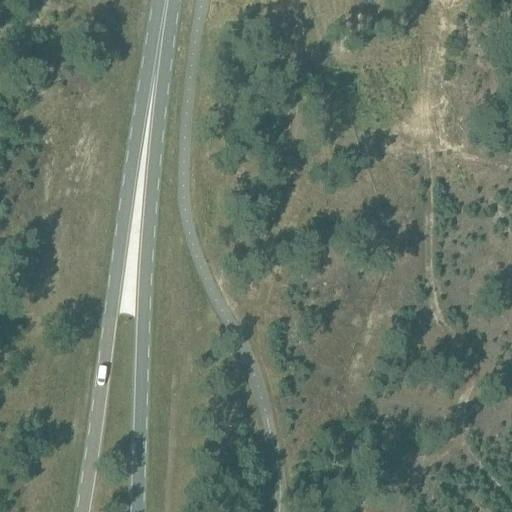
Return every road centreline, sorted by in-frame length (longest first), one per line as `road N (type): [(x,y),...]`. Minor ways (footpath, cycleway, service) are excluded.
road 1 (primary): [(144,148),(77,511)]
road 2 (primary): [(138,511),(144,148)]
road 3 (primary): [(144,148),(166,0)]
